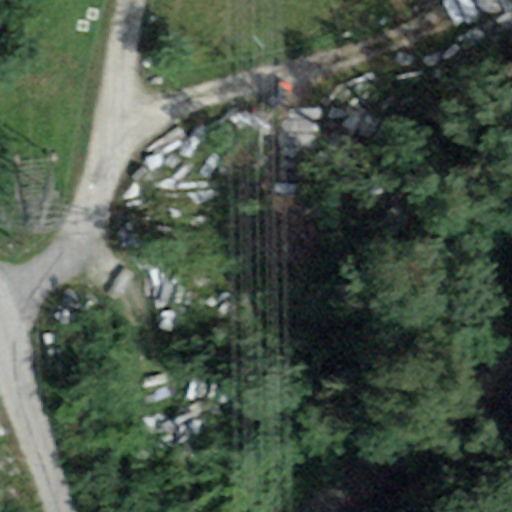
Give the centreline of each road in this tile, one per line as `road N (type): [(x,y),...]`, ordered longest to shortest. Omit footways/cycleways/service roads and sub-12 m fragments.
road 1 (track): [(128,0),(123,170),(0,342)]
road 2 (unclassified): [(0,380),(50,511)]
